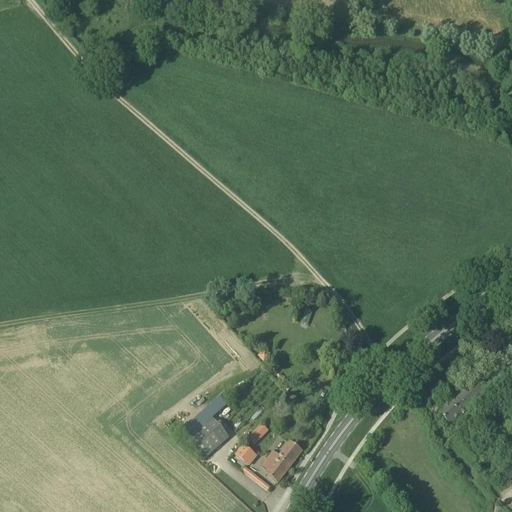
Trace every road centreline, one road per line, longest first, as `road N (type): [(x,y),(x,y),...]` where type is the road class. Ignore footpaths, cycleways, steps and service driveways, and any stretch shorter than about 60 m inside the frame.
road 1 (track): [(328,287),(107,89),(31,0)]
road 2 (track): [(0,325),(328,287)]
road 3 (primary): [(292,511),(367,401),(511,281)]
